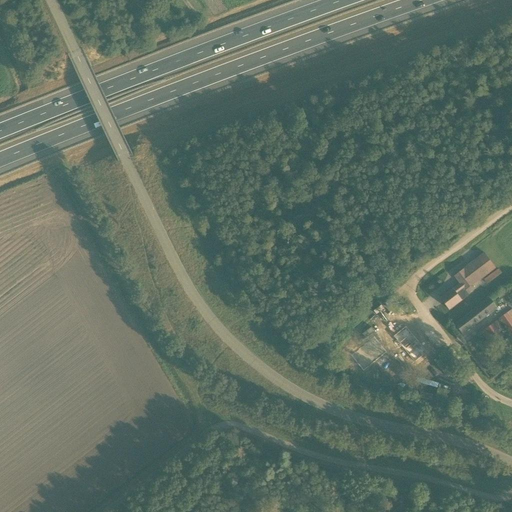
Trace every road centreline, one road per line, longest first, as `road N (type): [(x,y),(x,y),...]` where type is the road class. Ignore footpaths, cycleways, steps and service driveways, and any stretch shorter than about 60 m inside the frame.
road 1 (unclassified): [(511,462),(311,400),(229,342),(173,260),(50,0)]
road 2 (motorway): [(0,160),(424,0)]
road 3 (motorway): [(346,0),(0,132)]
road 4 (unclassified): [(511,493),(492,496),(317,456),(237,425),(203,434)]
road 5 (unclassified): [(511,403),(482,387),(411,295)]
road 6 (track): [(511,207),(412,283),(411,295)]
road 7 (track): [(203,434),(105,511)]
